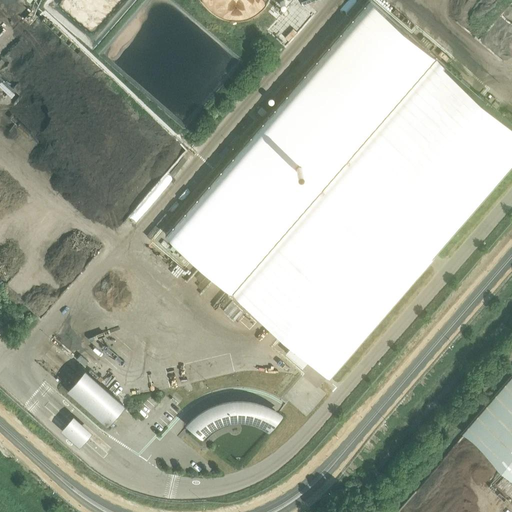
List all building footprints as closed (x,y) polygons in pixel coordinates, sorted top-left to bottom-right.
[(511,122),(370,0),(368,0),(165,234),(193,258),(329,376),(511,164),(511,122)] [(198,0),(199,2),(201,6),(205,10),(210,15),(216,19),(223,22),(230,23),(237,22),(245,20),(249,19),(252,17),(255,15),(258,12),(263,7),(266,1),(266,0),(198,0)] [(270,29),(285,42),(308,16),(302,10),(298,15),(294,11),(287,19),(282,15),(270,29)] [(261,107),(257,111),(262,116),(265,111),(261,107)] [(106,422),(122,403),(85,370),(68,389),(106,422)] [(511,375),(463,432),(511,474),(511,375)] [(134,386),(135,393),(151,389),(149,383),(134,386)] [(268,428),(278,414),(276,412),(274,411),(272,409),(269,408),(267,407),(264,406),(262,405),(259,404),(257,403),(252,402),(250,401),(248,401),(245,401),(240,400),(238,400),(236,400),(232,401),(229,401),(225,402),(222,402),(220,403),(217,404),(215,405),(212,406),(210,407),(208,408),(205,409),(203,410),(199,413),(197,415),(195,416),(194,418),(190,421),(189,423),(201,435),(204,432),(207,430),(208,428),(211,426),(212,425),(216,424),(219,422),(223,420),(225,420),(226,419),(230,419),(237,418),(241,418),(244,418),(246,419),(248,419),(250,419),(252,420),(256,421),(259,422),(261,423),(264,425),(267,427),(268,428)] [(80,438),(84,434),(71,422),(67,427),(80,438)]
